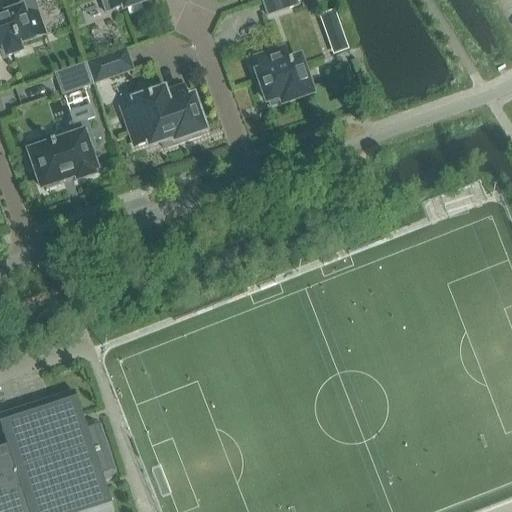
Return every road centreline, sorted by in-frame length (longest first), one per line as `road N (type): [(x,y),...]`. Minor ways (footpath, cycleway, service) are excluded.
road 1 (residential): [(32,257),(252,179)]
road 2 (residential): [(252,179),(199,24)]
